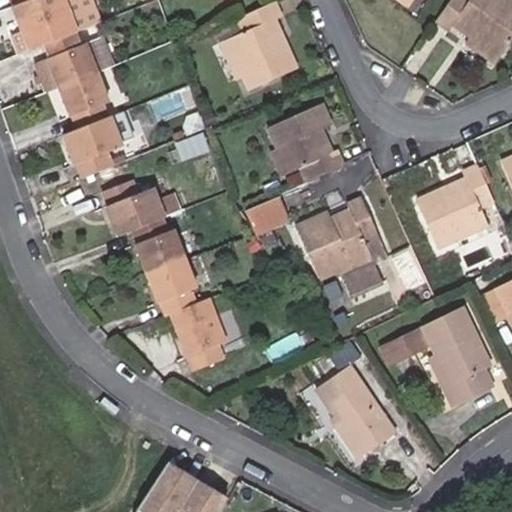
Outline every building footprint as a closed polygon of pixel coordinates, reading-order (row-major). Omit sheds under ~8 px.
[(70,34),(58,3),(44,8),(40,0),(26,0),(9,7),(14,20),(11,21),(22,52),(39,46),(68,34),(70,34)] [(511,0),(447,0),(436,16),(447,24),(453,16),(471,29),(499,49),(511,32),(511,0)] [(273,7),(236,22),(242,33),(223,42),(239,78),(246,93),(293,73),(271,22),(279,19),(273,7)] [(499,49),(471,29),(466,36),(494,58),(499,49)] [(77,56),(68,34),(39,46),(46,67),(42,69),(52,92),(92,77),(83,53),(77,56)] [(239,78),(223,42),(214,46),(230,81),(239,78)] [(92,77),(52,92),(63,121),(67,119),(73,135),(103,124),(97,107),(103,105),(92,77)] [(297,163),(304,181),(343,163),(335,147),(329,150),(318,127),(331,121),(321,99),(267,122),(276,142),(287,167),(297,163)] [(73,135),(57,141),(69,169),(73,168),(78,181),(106,171),(102,157),(118,151),(107,122),(103,124),(73,135)] [(280,171),(287,167),(276,142),(268,145),(280,171)] [(511,150),(497,157),(511,192),(511,150)] [(493,195),(477,159),(463,165),(466,171),(414,195),(434,242),(448,236),(485,218),(478,201),(493,195)] [(134,180),(106,190),(111,204),(107,205),(112,217),(119,214),(127,234),(138,230),(166,219),(167,218),(156,188),(140,194),(134,180)] [(374,262),(365,237),(377,231),(380,230),(362,193),(347,200),(351,209),(332,217),(329,209),(294,225),(318,282),(339,272),(350,297),(384,282),(374,262)] [(251,236),(287,221),(276,196),(241,211),(251,236)] [(127,234),(119,214),(112,217),(120,237),(127,234)] [(485,218),(448,236),(452,245),(489,228),(485,218)] [(186,262),(174,230),(170,231),(166,219),(138,230),(142,241),(138,243),(150,276),(186,262)] [(377,231),(365,237),(374,262),(388,256),(377,231)] [(186,262),(150,276),(159,302),(163,300),(169,318),(174,316),(200,307),(193,290),(196,288),(186,262)] [(511,280),(496,288),(511,321),(511,280)] [(219,347),(227,344),(213,302),(200,307),(174,316),(196,372),(225,361),(219,347)] [(452,385),(443,389),(453,408),(490,389),(480,369),(488,365),(460,306),(415,329),(416,331),(380,348),(389,366),(432,346),(437,356),(452,385)] [(429,360),(443,389),(452,385),(437,356),(429,360)] [(336,411),(364,454),(397,432),(350,361),(319,384),(336,411)] [(355,459),(364,454),(336,411),(328,417),(355,459)] [(220,511),(228,499),(170,463),(136,511),(220,511)]
